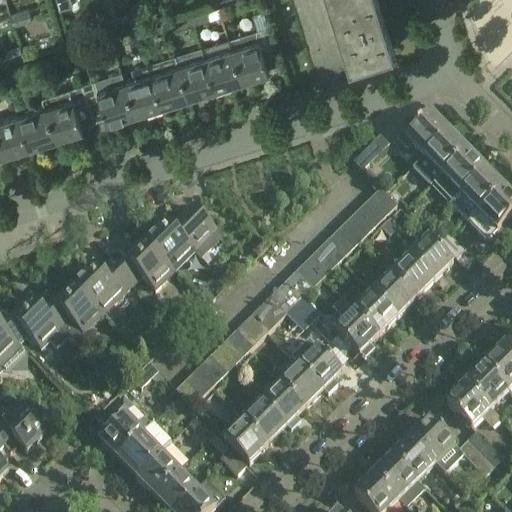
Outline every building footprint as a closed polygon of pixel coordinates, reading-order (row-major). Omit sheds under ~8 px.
[(70,0),(56,0),(59,11),(72,7),(70,0)] [(378,0),(329,0),(349,62),(393,48),(378,0)] [(10,14),(14,27),(32,21),(28,9),(10,14)] [(192,17),(195,25),(210,21),(207,12),(192,17)] [(168,24),(170,33),(195,25),(192,17),(168,24)] [(229,39),(242,81),(269,72),(268,68),(281,64),(269,26),(240,35),(229,39)] [(202,47),(215,89),(242,81),(229,39),(202,47)] [(0,57),(0,66),(0,68),(25,61),(21,47),(7,51),(8,55),(0,57)] [(176,56),(189,97),(215,89),(202,47),(176,56)] [(149,64),(162,106),(189,97),(176,56),(149,64)] [(125,81),(135,114),(162,106),(149,64),(131,70),(134,78),(125,81)] [(29,75),(27,67),(16,70),(19,78),(29,75)] [(82,84),(88,104),(94,122),(106,118),(108,123),(135,114),(125,81),(122,72),(82,84)] [(82,126),(94,122),(88,104),(82,84),(42,97),(45,106),(56,139),(83,130),(82,126)] [(19,114),(29,147),(56,139),(45,106),(19,114)] [(0,149),(2,155),(29,147),(19,114),(0,120),(0,149)] [(412,148),(423,160),(449,135),(430,116),(406,140),(402,136),(396,142),(407,153),(412,148)] [(467,154),(449,135),(423,160),(412,171),(431,190),(434,187),(467,154)] [(353,166),(362,175),(380,158),(370,149),(353,166)] [(479,179),(486,172),(467,154),(434,187),(452,206),(479,179)] [(495,182),(498,179),(489,170),(486,173),(486,172),(479,179),(452,206),(450,208),(468,227),(469,226),(504,191),(495,182)] [(488,244),(511,220),(511,199),(504,191),(469,226),(488,244)] [(372,201),(389,219),(397,211),(380,193),(372,201)] [(363,210),(380,227),(389,219),(372,201),(363,210)] [(363,210),(355,218),(372,235),(380,227),(363,210)] [(224,241),(194,211),(173,232),(195,255),(202,262),(224,241)] [(346,227),(363,244),(372,235),(355,218),(346,227)] [(389,241),(396,234),(388,225),(381,232),(389,241)] [(175,275),(195,255),(173,232),(166,226),(147,246),(175,275)] [(346,227),(337,235),(354,253),(363,244),(346,227)] [(329,244),(346,261),(354,253),(337,235),(329,244)] [(439,248),(456,265),(465,256),(448,239),(439,248)] [(453,268),(427,242),(409,261),(434,286),(453,268)] [(320,252),(337,269),(346,261),(329,244),(320,252)] [(155,295),(175,275),(147,246),(127,265),(120,258),(110,268),(132,290),(141,282),(155,295)] [(312,261),(329,278),(337,269),(320,252),(312,261)] [(303,269),(320,286),(329,278),(312,261),(303,269)] [(415,305),(434,286),(409,261),(390,279),(415,305)] [(104,319),(132,290),(110,268),(101,276),(95,270),(76,290),(104,319)] [(295,278),(312,295),(320,286),(303,269),(295,278)] [(286,286),(303,303),(312,295),(295,278),(286,286)] [(397,323),(415,305),(390,279),(372,297),(397,323)] [(278,294),(311,328),(320,320),(303,303),(286,286),(278,294)] [(104,319),(76,290),(56,309),(49,301),(39,311),(38,312),(68,342),(74,348),(83,339),(104,319)] [(303,337),(311,328),(278,294),(269,303),(286,320),(303,337)] [(378,341),(397,323),(372,297),(353,316),(378,341)] [(278,328),(286,320),(269,303),(261,311),(278,328)] [(5,316),(0,321),(0,330),(18,349),(27,341),(41,355),(50,346),(57,353),(68,342),(38,312),(39,311),(33,305),(13,324),(5,316)] [(252,320),(269,337),(278,328),(261,311),(252,320)] [(374,354),(370,350),(378,341),(353,316),(334,335),(359,360),(360,360),(364,364),(374,354)] [(252,320),(244,328),(261,345),(269,337),(252,320)] [(235,336),(252,353),(261,345),(244,328),(235,336)] [(0,330),(0,376),(23,354),(18,349),(0,330)] [(235,336),(227,345),(244,362),(252,353),(235,336)] [(511,342),(503,352),(511,361),(511,342)] [(227,345),(219,353),(236,370),(237,369),(244,362),(227,345)] [(150,366),(159,358),(153,351),(144,360),(150,366)] [(298,370),(324,396),(342,377),(317,351),(298,370)] [(509,396),(511,393),(511,361),(503,352),(486,369),(484,371),(509,396)] [(219,353),(210,361),(227,379),(236,370),(219,353)] [(219,387),(227,379),(210,361),(202,369),(219,387)] [(158,377),(149,368),(132,384),(142,394),(158,377)] [(193,378),(210,396),(219,387),(202,369),(193,378)] [(305,414),(324,396),(298,370),(280,388),(305,414)] [(479,375),(465,389),(491,414),(509,396),(484,371),(479,375)] [(201,404),(210,396),(193,378),(184,387),(201,404)] [(192,413),(201,404),(184,387),(175,395),(192,413)] [(305,414),(280,388),(261,407),(286,432),(287,432),(291,436),(301,427),(296,422),(305,414)] [(501,424),(491,414),(465,389),(446,408),(472,434),(483,423),(492,433),(501,424)] [(98,444),(117,463),(153,428),(124,399),(99,424),(108,434),(98,444)] [(0,422),(0,449),(10,459),(19,450),(26,457),(47,436),(17,406),(0,422)] [(268,451),(286,432),(261,407),(242,425),(268,451)] [(419,434),(410,442),(436,468),(446,478),(464,460),(465,459),(460,454),(429,424),(424,420),(415,430),(419,434)] [(249,470),(268,451),(242,425),(223,444),(249,470)] [(171,446),(153,428),(117,463),(135,482),(161,456),(171,446)] [(477,437),(468,446),(494,473),(503,464),(477,437)] [(417,487),(436,468),(410,442),(392,461),(417,487)] [(485,482),(494,473),(468,446),(460,454),(465,459),(464,460),(485,482)] [(2,468),(10,459),(0,449),(0,482),(8,474),(2,468)] [(237,481),(246,471),(230,455),(220,464),(237,481)] [(179,475),(161,456),(135,482),(154,500),(179,475)] [(406,511),(425,494),(417,487),(392,461),(373,480),(398,505),(404,511),(406,511)] [(178,511),(198,493),(179,475),(154,500),(165,511),(178,511)] [(366,511),(391,511),(398,505),(373,480),(354,499),(366,511)] [(216,511),(198,493),(178,511),(216,511)] [(458,511),(472,511),(476,509),(469,502),(458,511)]
